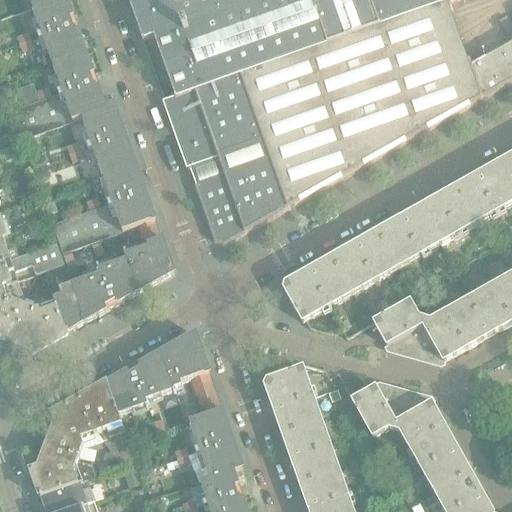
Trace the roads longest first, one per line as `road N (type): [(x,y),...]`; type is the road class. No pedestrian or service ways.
road 1 (residential): [(205,301),(511,120)]
road 2 (residential): [(100,0),(205,301)]
road 3 (residential): [(441,387),(261,336),(205,301)]
road 4 (residential): [(0,416),(205,301)]
road 5 (residential): [(205,301),(283,511)]
road 6 (residential): [(511,498),(499,494),(441,387)]
